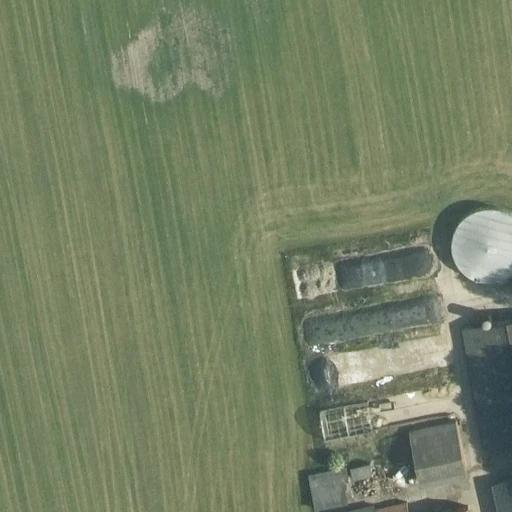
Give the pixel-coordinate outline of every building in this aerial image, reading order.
[(511,214),(508,212),(502,209),(496,207),(489,207),(483,207),(477,209),(471,212),(466,215),(461,220),(457,225),(455,231),(453,237),(452,244),(452,245),(453,250),(455,256),(457,262),(461,267),(466,272),(471,275),(477,278),(483,280),(489,280),(496,280),(502,278),(508,275),(511,272),(511,214)] [(511,317),(461,327),(484,449),(511,443),(511,317)] [(326,436),(375,431),(372,402),(323,407),(326,436)] [(459,416),(412,429),(427,480),(473,467),(459,416)] [(314,509),(316,509),(349,503),(345,482),(350,481),(347,466),(308,475),(314,509)] [(511,511),(511,476),(492,481),(498,511),(511,511)] [(442,511),(408,511),(406,502),(375,509),(374,505),(341,511),(469,511),(468,506),(442,511)]
